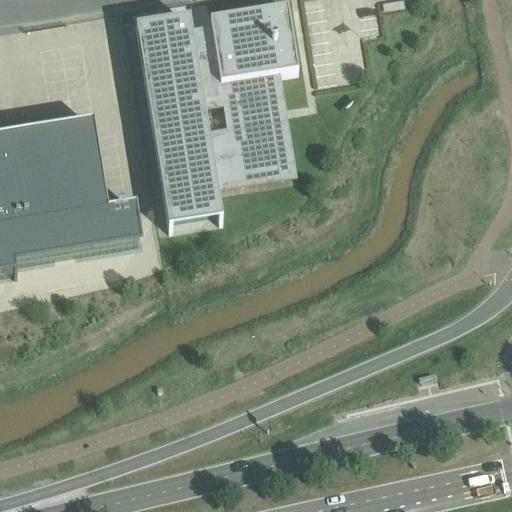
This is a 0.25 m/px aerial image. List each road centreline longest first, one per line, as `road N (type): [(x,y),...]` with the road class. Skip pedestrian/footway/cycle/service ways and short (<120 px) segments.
road 1 (unclassified): [(511,290),(456,330),(16,511)]
road 2 (primary): [(511,414),(70,511)]
road 3 (primary): [(340,511),(511,474)]
